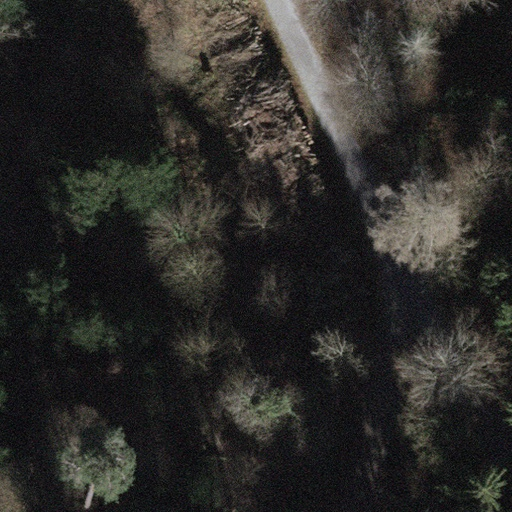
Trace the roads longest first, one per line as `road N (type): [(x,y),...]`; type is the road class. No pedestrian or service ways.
road 1 (track): [(422,308),(277,0)]
road 2 (track): [(422,308),(355,511)]
road 3 (track): [(511,480),(422,308)]
